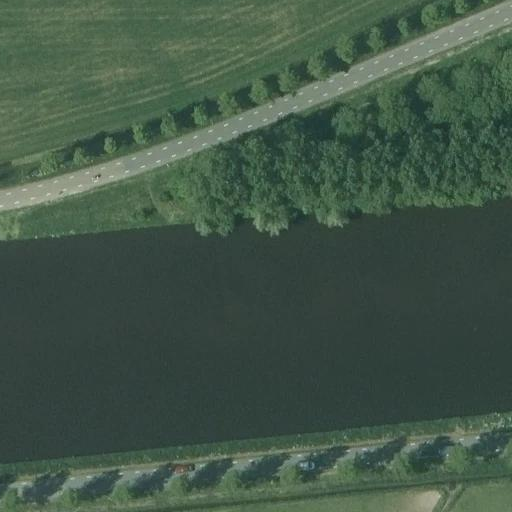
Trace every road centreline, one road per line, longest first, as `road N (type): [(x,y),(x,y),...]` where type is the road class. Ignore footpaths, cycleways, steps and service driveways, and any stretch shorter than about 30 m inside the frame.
road 1 (tertiary): [(511,11),(195,140),(0,200)]
road 2 (tertiary): [(511,441),(0,492)]
